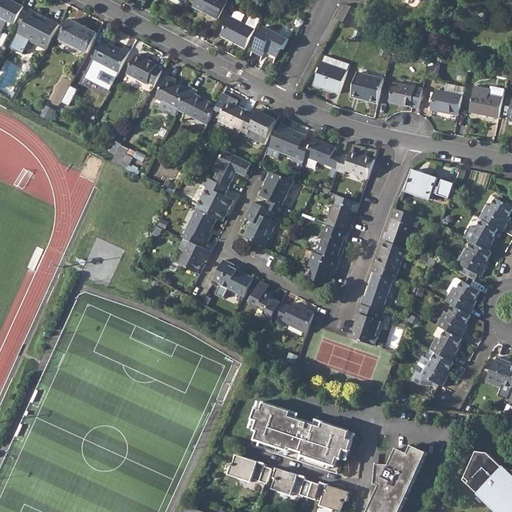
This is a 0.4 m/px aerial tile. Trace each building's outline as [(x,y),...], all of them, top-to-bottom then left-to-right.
[(0,0),(0,17),(15,25),(24,7),(11,0),(0,0)] [(197,0),(194,7),(218,20),(228,0),(197,0)] [(337,19),(357,30),(362,21),(356,18),(361,9),(345,5),(337,19)] [(31,10),(12,46),(24,53),(31,40),(47,49),(58,28),(51,24),(53,21),(31,10)] [(246,48),(260,20),(254,16),(252,17),(247,25),(231,17),(221,36),(246,48)] [(87,53),(98,33),(71,20),(61,39),(87,53)] [(286,26),(283,34),(291,37),(294,29),(286,26)] [(252,52),(263,57),(265,52),(277,58),(281,50),(284,50),(290,39),(265,27),(252,52)] [(104,41),(94,60),(85,76),(111,89),(131,50),(124,47),(122,50),(104,41)] [(127,74),(147,84),(148,82),(155,86),(163,70),(157,66),(158,64),(138,54),(127,74)] [(315,85),(340,93),(351,64),(326,55),(321,69),(319,73),(315,85)] [(438,79),(440,65),(429,62),(426,77),(438,79)] [(499,77),(508,79),(510,68),(501,66),(499,77)] [(358,73),(352,97),(379,104),(385,80),(358,73)] [(163,101),(179,110),(189,91),(175,83),(176,80),(168,76),(157,98),(163,101)] [(394,83),(390,103),(420,109),(424,89),(394,83)] [(445,92),(463,96),(465,87),(447,83),(445,92)] [(78,90),(71,85),(64,98),(72,102),(78,90)] [(475,86),(470,110),(479,112),(479,114),(499,118),(505,89),(491,87),(491,89),(475,86)] [(189,91),(179,110),(208,125),(218,106),(196,95),(198,92),(190,88),(189,91)] [(432,110),(459,115),(463,96),(445,92),(436,90),(436,93),(434,103),(432,110)] [(220,119),(242,130),(251,113),(237,106),(239,101),(231,97),(220,119)] [(160,108),(176,116),(179,110),(163,101),(160,108)] [(248,136),(266,145),(278,121),(260,112),(258,116),(251,113),(242,130),(242,131),(249,134),(248,136)] [(295,166),(302,168),(307,156),(312,143),(305,140),(307,135),(281,125),(271,148),(270,147),(267,154),(279,159),(282,152),(298,158),(295,166)] [(312,143),(307,156),(338,169),(343,154),(336,151),(337,148),(314,138),(312,143)] [(112,162),(126,170),(134,158),(127,154),(129,149),(122,145),(112,162)] [(214,180),(230,188),(237,173),(246,177),(253,163),(226,150),(219,163),(223,165),(219,173),(217,172),(214,180)] [(346,171),(369,179),(375,160),(352,152),(350,156),(343,154),(338,169),(337,170),(346,173),(346,171)] [(434,193),(451,200),(456,184),(444,180),(441,188),(436,186),(439,179),(414,170),(407,191),(431,200),(434,193)] [(275,213),(284,218),(289,209),(283,206),(296,181),(277,175),(272,172),(266,185),(268,186),(263,197),(269,200),(265,208),(275,213)] [(218,219),(224,222),(235,200),(226,196),(230,188),(214,180),(208,177),(204,185),(208,188),(197,208),(199,209),(218,219)] [(499,229),(502,230),(506,224),(511,213),(511,206),(497,199),(492,207),(485,220),(499,229)] [(274,232),(278,224),(272,220),(275,213),(265,208),(254,202),(246,218),(254,222),(251,229),(249,228),(245,237),(266,247),(270,239),(266,237),(270,230),(274,232)] [(328,226),(350,233),(353,225),(350,224),(355,210),(335,203),(327,225),(328,226)] [(483,220),(485,220),(492,207),(488,204),(480,218),(483,220)] [(185,239),(201,247),(204,240),(209,242),(213,234),(211,233),(218,219),(199,209),(184,239),(185,239)] [(383,241),(406,248),(413,226),(417,228),(420,218),(397,209),(389,233),(386,232),(383,241)] [(475,243),(489,251),(493,244),(491,243),(499,229),(485,220),(483,220),(478,229),(471,226),(465,237),(475,243)] [(318,254),(337,260),(344,241),(347,242),(350,233),(328,226),(318,254)] [(180,264),(198,273),(205,259),(208,260),(212,252),(201,247),(185,239),(180,249),(186,252),(180,264)] [(394,280),(396,280),(407,249),(406,248),(383,241),(381,249),(383,250),(378,265),(375,264),(372,272),(375,273),(394,280)] [(479,275),(483,277),(487,270),(484,269),(493,253),(489,251),(475,243),(470,252),(466,249),(462,256),(461,255),(457,262),(462,266),(460,269),(468,273),(470,270),(479,275)] [(337,270),(340,261),(337,260),(318,254),(314,253),(309,267),(315,269),(311,279),(325,284),(330,282),(333,273),(331,272),(333,268),(337,270)] [(229,289),(245,297),(255,278),(238,270),(239,267),(224,260),(214,280),(221,284),(220,287),(228,291),(229,289)] [(459,271),(476,281),(479,275),(470,270),(468,273),(460,269),(459,271)] [(361,304),(383,312),(394,280),(375,273),(367,297),(364,296),(361,304)] [(454,305),(471,315),(475,308),(473,307),(481,291),(458,278),(456,279),(449,291),(450,294),(447,301),(454,305)] [(264,316),(273,320),(274,317),(282,302),(273,298),(275,295),(268,292),(262,281),(256,291),(254,290),(248,301),(251,302),(250,304),(259,308),(260,306),(267,310),(266,312),(264,316)] [(274,317),(308,334),(311,324),(315,314),(294,303),(292,308),(282,302),(274,317)] [(350,337),(375,346),(379,337),(376,336),(385,312),(383,312),(361,304),(358,314),(361,315),(356,329),(353,328),(350,337)] [(447,330),(462,339),(466,332),(464,331),(472,315),(471,315),(454,305),(450,313),(442,327),(447,330)] [(437,325),(442,327),(450,313),(445,311),(437,325)] [(437,353),(453,362),(457,355),(455,354),(463,339),(462,339),(447,330),(442,340),(435,351),(437,353)] [(435,351),(442,340),(437,337),(431,349),(435,351)] [(440,385),(444,387),(448,379),(446,378),(455,363),(453,362),(437,353),(432,361),(424,356),(416,371),(417,372),(413,380),(420,385),(439,387),(440,385)] [(504,384),(511,387),(511,365),(504,362),(505,360),(498,357),(489,378),(504,384)] [(487,383),(502,389),(504,384),(489,378),(487,383)] [(252,446),(337,474),(339,470),(342,459),(345,449),(350,451),(354,441),(349,439),(351,432),(325,423),(323,428),(316,425),(298,419),(291,417),(292,412),(266,403),(263,411),(258,409),(255,419),(260,421),(257,430),(252,446)] [(255,419),(252,429),(257,430),(260,421),(255,419)] [(369,511),(401,511),(428,453),(413,446),(409,454),(406,453),(398,449),(390,466),(378,466),(377,485),(381,486),(369,511)] [(342,459),(347,460),(350,451),(345,449),(342,459)] [(511,511),(511,469),(504,467),(489,453),(478,452),(467,478),(471,482),(469,484),(495,509),(498,506),(504,511),(511,511)] [(273,469),(266,467),(266,465),(258,462),(237,455),(230,475),(252,482),(253,479),(268,484),(273,469)] [(294,493),(308,497),(323,502),(322,505),(341,511),(345,501),(347,502),(350,492),(338,488),(321,483),(321,485),(306,480),(307,478),(297,475),(278,469),(275,478),(277,479),(273,489),(293,496),(294,493)]
